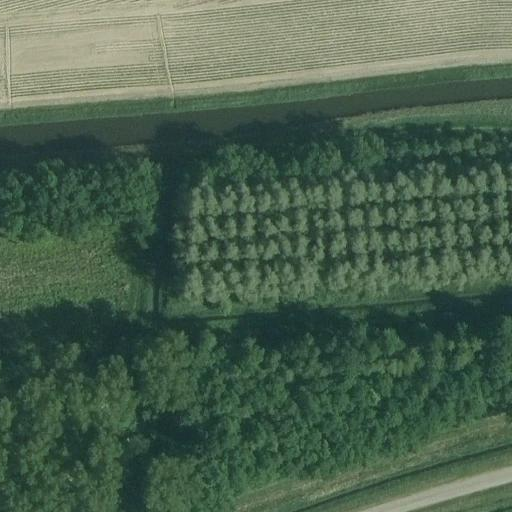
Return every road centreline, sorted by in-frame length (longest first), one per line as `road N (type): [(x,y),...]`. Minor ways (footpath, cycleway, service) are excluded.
road 1 (track): [(0,367),(130,342),(511,308)]
road 2 (track): [(130,342),(149,177)]
road 3 (unclassified): [(387,511),(511,477)]
